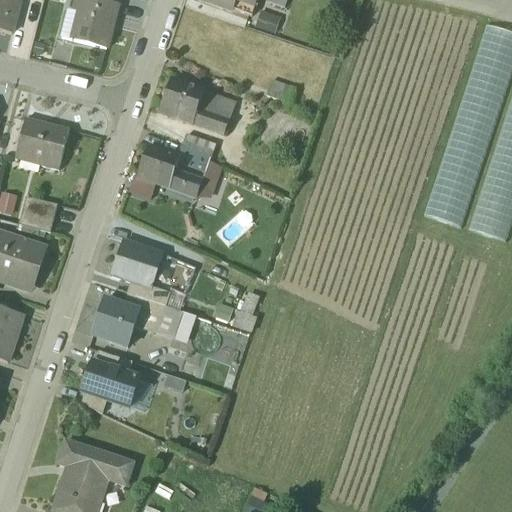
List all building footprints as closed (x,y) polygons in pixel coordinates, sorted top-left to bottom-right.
[(0,0),(0,32),(11,36),(20,0),(0,0)] [(99,2),(90,0),(75,0),(72,14),(81,16),(74,42),(65,40),(65,41),(106,52),(117,7),(99,2)] [(200,0),(232,11),(233,10),(253,17),(256,9),(259,0),(200,0)] [(279,20),(261,14),(256,28),(275,34),(279,20)] [(511,32),(481,24),(428,217),(464,227),(511,55),(511,32)] [(204,93),(172,81),(171,83),(166,82),(162,94),(166,96),(160,114),(192,126),(193,125),(198,112),(204,93)] [(236,104),(204,93),(198,112),(230,123),(236,104)] [(510,241),(511,233),(511,93),(474,232),(510,241)] [(230,123),(198,112),(193,125),(225,136),(230,123)] [(56,132),(25,124),(26,122),(24,122),(14,161),(16,161),(17,157),(41,163),(40,167),(57,172),(67,133),(57,130),(56,132)] [(179,158),(148,148),(137,179),(197,199),(203,182),(175,172),(179,158)] [(209,161),(182,148),(179,158),(175,172),(203,182),(209,161)] [(57,208),(25,200),(18,227),(50,235),(50,234),(47,233),(51,221),(53,222),(53,220),(51,220),(54,208),(56,209),(57,208)] [(15,203),(2,201),(0,210),(0,218),(11,221),(15,203)] [(44,251),(0,236),(0,276),(32,287),(44,251)] [(161,255),(123,243),(111,277),(130,283),(149,290),(161,255)] [(195,270),(176,262),(165,288),(184,296),(195,270)] [(149,290),(130,283),(126,296),(164,308),(168,296),(149,290)] [(126,296),(115,292),(111,304),(139,313),(135,326),(155,333),(164,308),(126,296)] [(234,325),(247,331),(258,303),(245,298),(234,325)] [(111,304),(103,301),(91,337),(127,349),(135,326),(139,313),(111,304)] [(156,335),(186,345),(195,316),(165,307),(156,335)] [(22,317),(0,309),(0,360),(7,363),(22,317)] [(94,365),(128,377),(132,364),(98,353),(94,365)] [(94,365),(92,365),(82,394),(85,394),(107,402),(128,409),(138,380),(128,377),(94,365)] [(102,416),(107,402),(85,394),(80,406),(102,416)] [(131,464),(65,441),(58,463),(67,466),(52,511),(54,511),(95,511),(107,479),(124,485),(131,464)]
